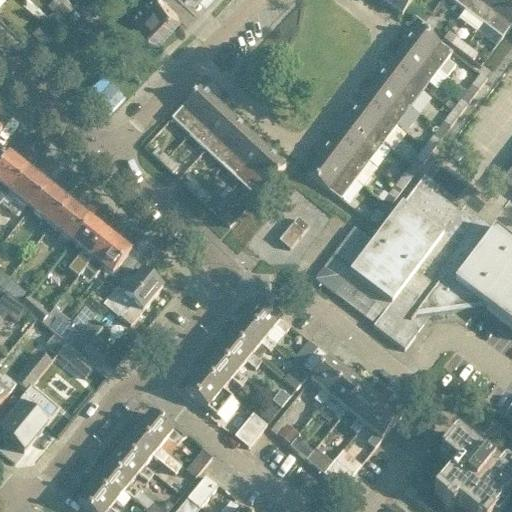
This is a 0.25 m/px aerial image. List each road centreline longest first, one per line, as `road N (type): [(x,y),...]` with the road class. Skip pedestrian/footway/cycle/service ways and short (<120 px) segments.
road 1 (residential): [(363,511),(434,427),(437,409),(291,285),(224,284)]
road 2 (residential): [(256,0),(101,156)]
road 3 (residential): [(144,381),(298,511)]
road 4 (residential): [(224,284),(205,253),(101,156)]
road 5 (residential): [(28,501),(119,395),(144,381)]
road 6 (residential): [(101,156),(0,61)]
road 7 (residential): [(144,381),(164,370),(213,311),(224,284)]
